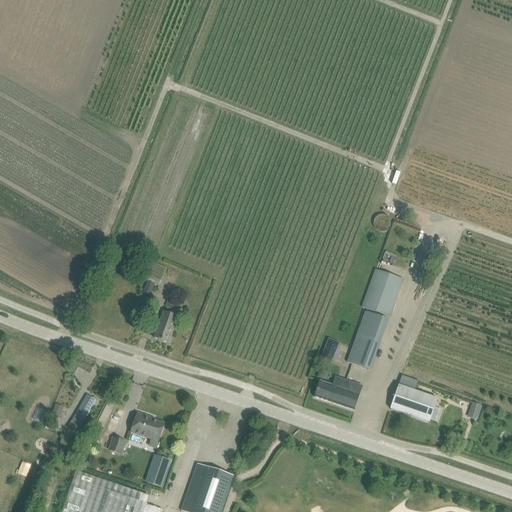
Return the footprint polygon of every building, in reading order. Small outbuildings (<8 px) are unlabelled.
[(138,277),(158,286),(166,269),(145,260),(138,277)] [(376,268),(362,306),(390,316),(403,278),(376,268)] [(163,312),(154,339),(168,344),(177,317),(163,312)] [(380,343),(388,320),(365,312),(347,363),(370,371),(380,343)] [(327,344),(322,357),(332,361),(337,348),(327,344)] [(319,382),(314,398),(330,403),(354,411),(362,387),(335,378),(332,387),(328,385),(329,383),(327,382),(326,384),(319,382)] [(393,400),(390,410),(413,418),(429,423),(437,400),(421,394),(399,386),(393,400)] [(72,420),(67,429),(76,434),(79,429),(94,403),(97,405),(99,402),(95,400),(96,399),(94,398),(93,399),(87,395),(72,420)] [(472,402),(469,408),(480,412),(482,406),(472,402)] [(57,405),(53,416),(59,418),(63,408),(57,405)] [(137,414),(130,434),(151,441),(149,448),(155,450),(164,425),(148,419),(148,418),(137,414)] [(98,438),(87,433),(85,438),(80,436),(77,442),(93,449),(98,438)] [(108,452),(121,456),(125,444),(113,440),(108,452)] [(469,445),(459,441),(456,449),(466,453),(469,445)] [(60,456),(72,459),(74,452),(73,452),(74,447),(66,445),(65,449),(63,448),(60,456)] [(145,451),(141,463),(147,465),(151,453),(145,451)] [(161,487),(169,462),(155,457),(146,482),(161,487)] [(181,511),(221,511),(233,477),(197,464),(181,511)] [(21,467),(18,475),(26,478),(29,471),(21,467)] [(76,472),(62,511),(143,511),(146,505),(149,496),(76,472)]
